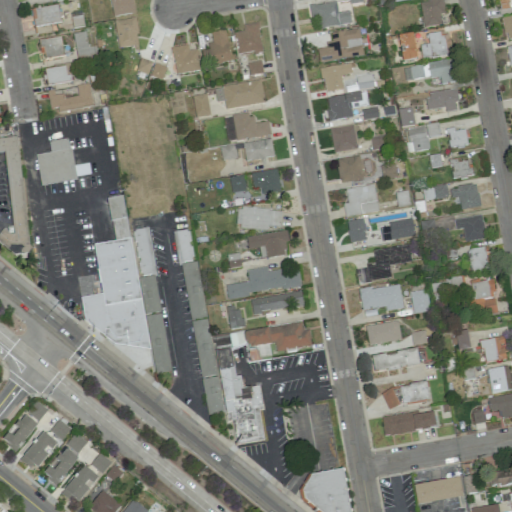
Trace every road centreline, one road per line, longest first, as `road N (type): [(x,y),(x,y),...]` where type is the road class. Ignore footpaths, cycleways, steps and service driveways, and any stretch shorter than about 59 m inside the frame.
road 1 (residential): [(278,0),(366,511)]
road 2 (primary): [(283,511),(0,279)]
road 3 (primary): [(34,361),(217,511)]
road 4 (residential): [(471,0),(511,230)]
road 5 (residential): [(359,466),(511,438)]
